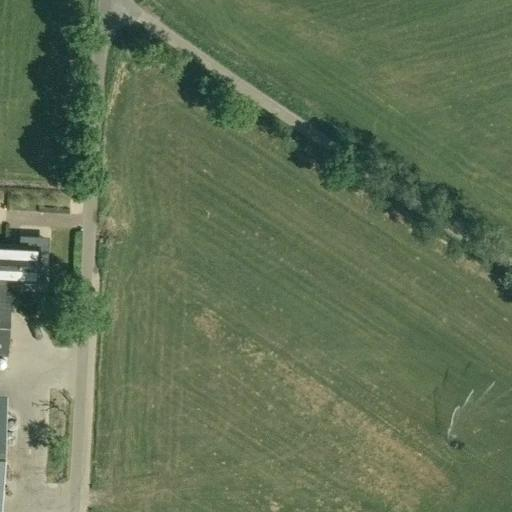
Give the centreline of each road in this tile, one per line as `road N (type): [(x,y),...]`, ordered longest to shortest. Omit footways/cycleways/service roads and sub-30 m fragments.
road 1 (unclassified): [(112,0),(511,264)]
road 2 (unknown): [(27,511),(23,381),(47,364),(85,356)]
